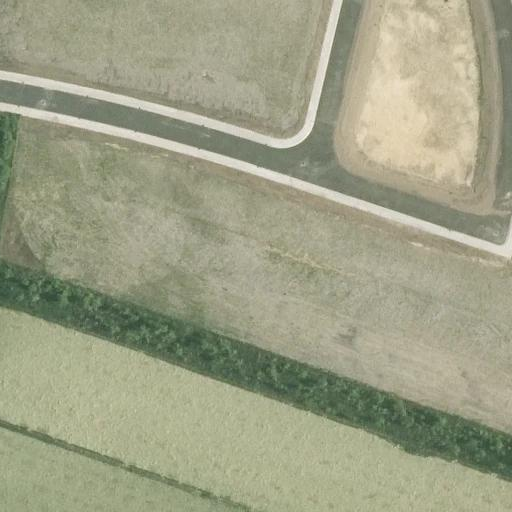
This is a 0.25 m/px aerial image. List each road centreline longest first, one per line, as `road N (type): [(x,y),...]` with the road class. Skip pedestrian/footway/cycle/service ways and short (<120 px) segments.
road 1 (unclassified): [(0,91),(107,111),(307,172)]
road 2 (unclassified): [(307,172),(464,221),(489,221),(505,198),(511,122)]
road 3 (unclassified): [(347,0),(307,172)]
road 4 (unclassified): [(511,120),(495,0)]
